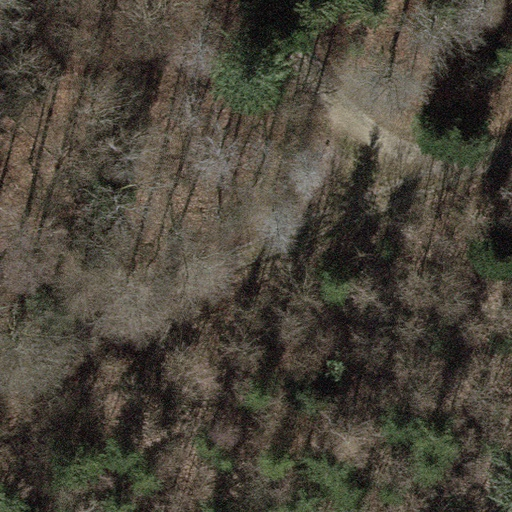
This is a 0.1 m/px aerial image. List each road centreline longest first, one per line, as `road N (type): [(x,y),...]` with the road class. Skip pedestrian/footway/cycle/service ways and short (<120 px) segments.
road 1 (track): [(445,176),(0,347)]
road 2 (track): [(511,150),(445,176),(291,64),(246,0)]
